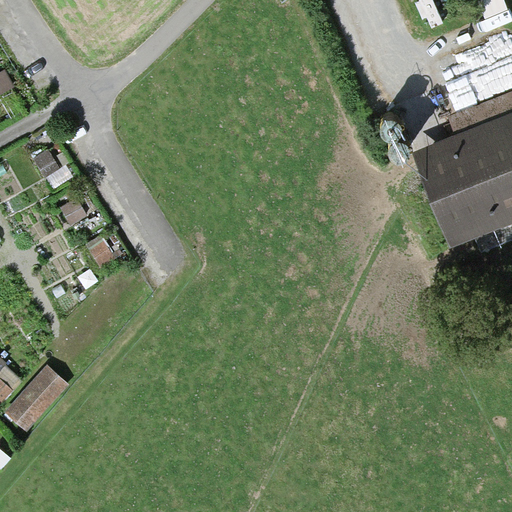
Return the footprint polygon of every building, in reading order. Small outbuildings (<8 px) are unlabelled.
[(421,0),(434,25),(447,19),(438,0),(421,0)] [(6,71),(0,73),(0,93),(14,86),(6,71)] [(460,138),(417,154),(452,243),(511,219),(511,92),(451,116),(460,138)] [(48,151),(36,158),(47,177),(59,169),(48,151)] [(78,200),(63,208),(72,224),(87,216),(78,200)] [(102,236),(88,244),(102,268),(123,255),(119,248),(113,253),(102,236)] [(6,363),(0,374),(0,395),(10,401),(26,374),(6,363)] [(47,366),(7,412),(28,431),(68,385),(47,366)]
